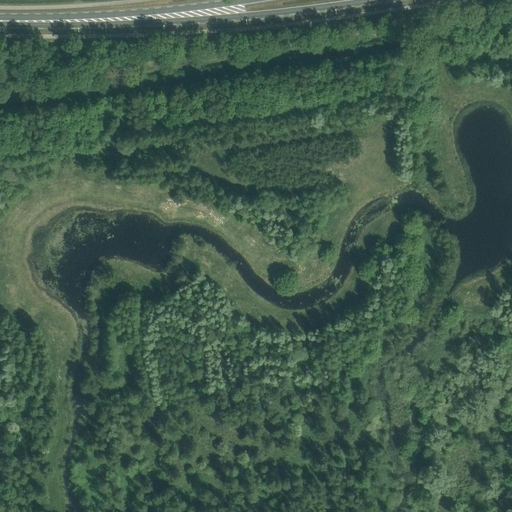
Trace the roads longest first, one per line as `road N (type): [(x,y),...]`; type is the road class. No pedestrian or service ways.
road 1 (primary): [(137,18),(368,0)]
road 2 (primary): [(0,20),(137,18)]
